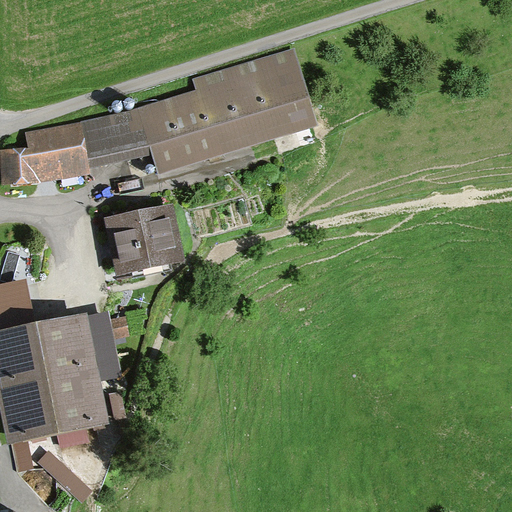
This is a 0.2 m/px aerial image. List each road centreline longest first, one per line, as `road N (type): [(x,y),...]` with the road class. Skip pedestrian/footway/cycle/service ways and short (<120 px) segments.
road 1 (track): [(0,122),(391,0)]
road 2 (unknown): [(0,222),(22,209),(263,157)]
